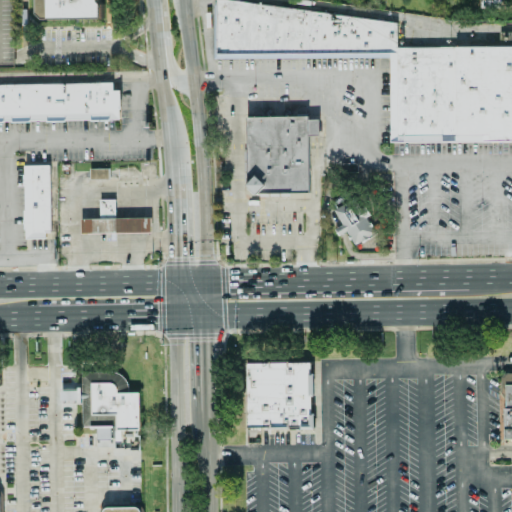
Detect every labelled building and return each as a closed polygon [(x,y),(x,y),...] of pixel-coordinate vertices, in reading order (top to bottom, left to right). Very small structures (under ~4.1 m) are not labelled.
[(102,17),(100,0),(30,0),(31,20),(102,17)] [(210,61),(389,58),(389,54),(395,48),(394,22),(238,0),(213,0),(211,4),(210,61)] [(389,141),(511,141),(511,32),(496,32),(496,46),(395,48),(389,54),(389,58),(389,141)] [(0,121),(120,121),(120,90),(113,90),(113,83),(0,84),(0,121)] [(243,114),(307,114),(307,118),(318,118),(318,135),(305,135),(306,193),(253,193),(243,185),(243,114)] [(52,232),(51,165),(23,165),(25,239),(45,238),(45,232),(52,232)] [(108,169),(89,169),(89,180),(108,179),(108,169)] [(354,245),(333,209),(355,197),(376,233),(354,245)] [(80,234),(151,233),(151,218),(115,218),(115,199),(98,200),(99,218),(80,219),(80,234)] [(311,362),(312,429),(246,428),(244,363),(311,362)] [(124,380),(126,382),(127,385),(128,393),(138,393),(139,430),(115,431),(115,426),(81,426),(80,372),(113,372),(116,372),(118,373),(120,374),(121,376),(123,378),(124,380)] [(511,438),(503,439),(503,407),(505,407),(505,400),(505,384),(511,384),(511,438)] [(81,401),(80,389),(60,390),(61,402),(81,401)]
